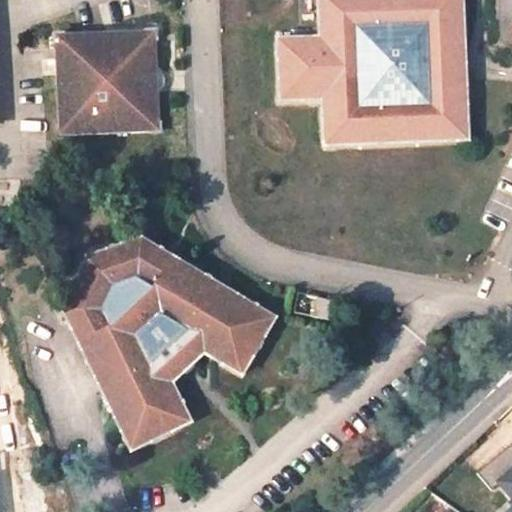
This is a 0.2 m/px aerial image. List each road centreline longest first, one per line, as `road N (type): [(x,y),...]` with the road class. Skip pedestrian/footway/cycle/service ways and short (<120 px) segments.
road 1 (residential): [(511,373),(364,511)]
road 2 (track): [(37,511),(0,351)]
